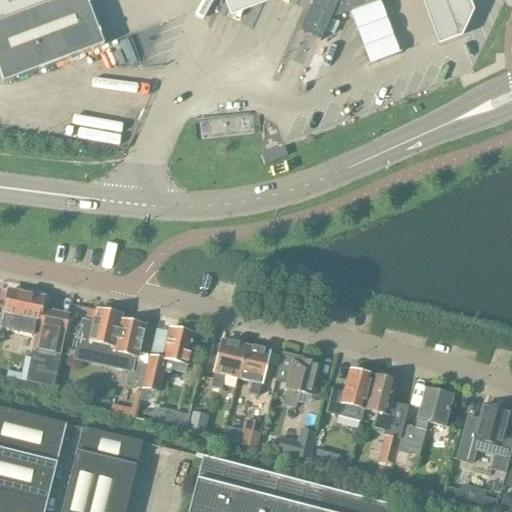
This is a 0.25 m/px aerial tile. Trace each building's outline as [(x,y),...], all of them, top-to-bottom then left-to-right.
[(85,0),(60,0),(0,22),(0,78),(2,84),(103,47),(85,0)] [(0,0),(0,22),(60,0),(0,0)] [(329,20),(383,0),(314,0),(300,32),(320,41),(329,20)] [(7,292),(0,325),(0,330),(34,337),(32,349),(25,382),(52,388),(58,355),(63,331),(64,332),(67,316),(40,310),(42,299),(7,292)] [(85,322),(76,360),(110,367),(110,370),(128,374),(126,382),(143,386),(149,358),(137,355),(144,327),(120,322),(121,316),(96,310),(93,323),(85,322)] [(179,332),(168,329),(161,361),(149,358),(143,386),(142,389),(158,393),(162,373),(170,375),(171,370),(185,374),(194,335),(191,335),(189,331),(183,330),(179,332)] [(237,380),(245,347),(241,346),(240,343),(234,342),(231,344),(220,342),(213,374),(214,374),(211,389),(220,391),(223,377),(237,380)] [(245,347),(237,380),(251,383),(249,395),(257,397),(260,385),(261,385),(269,353),(257,350),(256,347),(250,346),(247,348),(245,347)] [(282,354),(275,381),(287,383),(285,390),(286,390),(282,406),(295,409),(299,394),(311,396),(319,365),(316,364),(314,362),(307,360),(305,361),(304,364),(294,361),(295,357),(282,354)] [(330,389),(324,414),(360,424),(364,410),(373,377),(358,373),(348,370),(347,374),(342,393),(330,389)] [(373,377),(364,410),(376,413),(372,429),(384,432),(382,436),(384,437),(378,462),(392,466),(403,426),(407,408),(390,404),(395,386),(396,383),(386,380),(373,377)] [(392,466),(414,471),(427,424),(443,429),(452,397),(424,390),(414,428),(403,426),(392,466)] [(456,461),(470,465),(474,451),(494,457),(491,470),(504,474),(511,447),(511,440),(502,438),(509,413),(483,406),(479,422),(467,419),(456,461)] [(0,451),(55,466),(65,426),(0,409),(0,451)] [(137,409),(134,419),(145,421),(146,415),(143,411),(137,409)] [(201,437),(207,415),(192,411),(187,433),(201,437)] [(243,446),(256,449),(260,429),(247,426),(243,446)] [(124,511),(141,444),(81,429),(60,511),(124,511)] [(308,458),(314,435),(300,432),(297,443),(281,440),(278,451),(308,458)] [(0,493),(46,504),(55,466),(0,451),(0,493)] [(319,511),(325,490),(195,456),(194,458),(201,460),(187,511),(319,511)] [(459,493),(445,489),(442,501),(456,504),(459,493)] [(363,511),(367,501),(325,490),(319,511),(363,511)] [(0,511),(43,511),(46,504),(0,493),(0,511)] [(511,511),(511,496),(503,495),(499,509),(511,511)] [(484,511),(493,511),(496,503),(482,499),(479,511),(484,511)] [(408,511),(367,501),(363,511),(408,511)]
